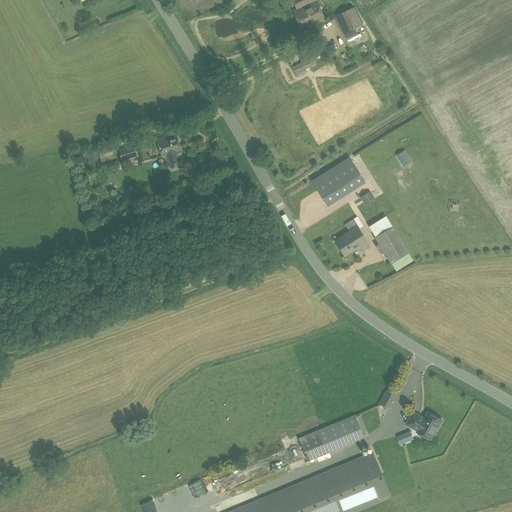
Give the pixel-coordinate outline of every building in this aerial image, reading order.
[(292,0),(297,10),(292,12),(301,31),(324,20),(315,0),(292,0)] [(340,13),(349,31),(350,31),(362,25),(353,6),(341,12),(340,13)] [(355,30),(344,35),(347,40),(357,35),(355,30)] [(311,55),(300,60),(301,63),(292,68),(296,76),(305,72),(304,69),(316,64),(311,55)] [(176,134),(156,139),(161,155),(167,154),(170,168),(180,165),(176,151),(180,150),(176,134)] [(135,145),(118,149),(121,160),(138,156),(135,145)] [(405,162),(413,157),(408,148),(399,153),(405,162)] [(100,164),(97,152),(86,155),(90,167),(100,164)] [(326,205),(365,181),(350,157),(311,181),(326,205)] [(364,195),(369,202),(374,199),(370,192),(364,195)] [(387,196),(381,202),(387,208),(393,202),(387,196)] [(374,237),(391,226),(385,216),(368,227),(374,237)] [(363,252),(370,247),(358,228),(353,219),(345,224),(349,230),(333,240),(344,257),(360,247),(361,249),(363,252)] [(392,226),(391,226),(374,237),(378,244),(375,245),(380,253),(382,252),(390,263),(408,252),(392,226)] [(386,390),(379,404),(389,409),(396,395),(386,390)] [(442,420),(428,412),(424,419),(413,412),(406,424),(418,431),(417,432),(429,439),(433,431),(435,432),(442,420)] [(355,415),(298,439),(307,461),(364,438),(355,415)] [(413,431),(399,437),(401,442),(415,436),(413,431)] [(354,511),(390,497),(372,452),(258,500),(228,511),(354,511)]
